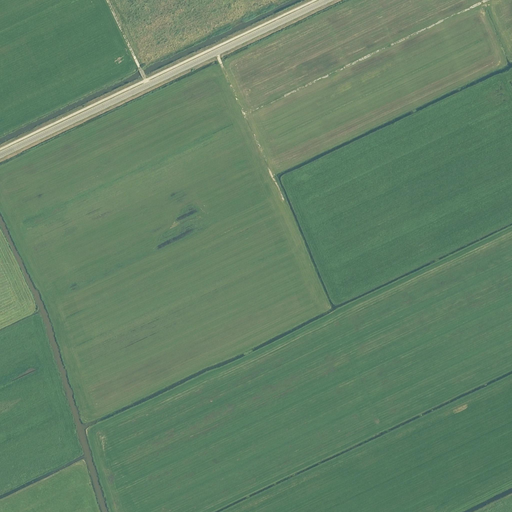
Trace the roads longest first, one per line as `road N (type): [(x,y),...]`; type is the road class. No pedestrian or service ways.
road 1 (tertiary): [(0,155),(327,0)]
road 2 (track): [(243,115),(486,0)]
road 3 (track): [(215,53),(273,180)]
